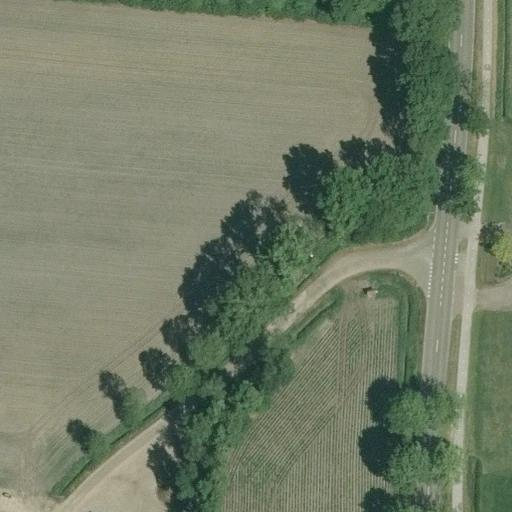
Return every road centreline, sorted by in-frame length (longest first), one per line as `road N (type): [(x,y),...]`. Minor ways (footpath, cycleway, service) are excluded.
road 1 (tertiary): [(443,263),(461,0)]
road 2 (tertiary): [(428,511),(443,263)]
